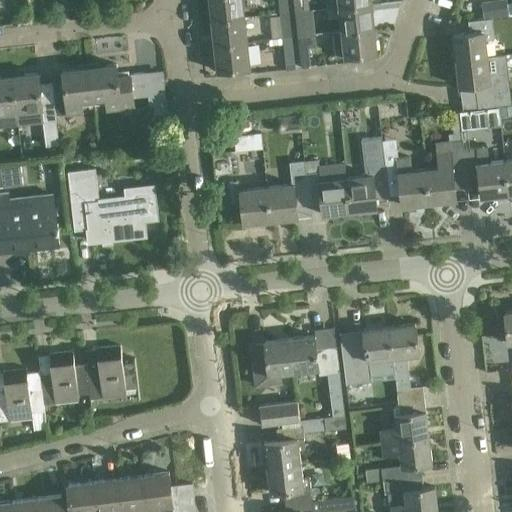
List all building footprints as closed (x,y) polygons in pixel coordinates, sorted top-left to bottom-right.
[(242,0),(209,0),(212,20),(244,16),(242,0)] [(277,0),(279,12),(289,11),(287,0),(277,0)] [(293,0),(294,11),(303,10),(301,0),(293,0)] [(504,1),(482,3),(484,18),(506,15),(504,1)] [(371,2),(326,7),(327,19),(340,17),(341,31),(374,27),(371,2)] [(297,36),(306,35),(303,10),(294,11),(297,36)] [(267,39),(283,37),(292,36),(289,11),(279,12),(279,14),(264,16),(267,39)] [(244,16),(212,20),(214,45),(247,41),(244,16)] [(456,60),(487,56),(485,40),(494,39),(491,18),(468,21),(469,33),(453,34),(456,60)] [(374,27),(341,31),(332,32),(335,58),(377,53),(374,27)] [(301,68),(309,67),(306,35),(297,36),(301,68)] [(292,36),(283,37),(286,69),(295,68),(295,67),(292,36)] [(247,41),(214,45),(217,71),(250,67),(247,41)] [(489,73),(487,56),(456,60),(459,86),(475,84),(478,109),(496,107),(502,107),(500,94),(510,93),(507,71),(489,73)] [(118,75),(117,64),(88,67),(92,99),(106,97),(107,109),(134,106),(133,97),(148,95),(146,72),(130,74),(130,73),(118,75)] [(81,100),(92,99),(88,67),(63,70),(64,81),(53,82),(56,115),(82,112),(81,100)] [(13,76),(18,125),(56,121),(56,115),(53,82),(40,84),(38,73),(13,76)] [(0,127),(18,125),(13,76),(0,77),(0,127)] [(511,107),(499,109),(500,118),(511,116),(511,107)] [(501,127),(499,110),(459,114),(461,131),(501,127)] [(425,169),(429,202),(456,199),(455,188),(467,187),(463,149),(461,131),(459,114),(459,112),(451,113),(452,133),(447,133),(448,140),(434,142),(437,168),(425,169)] [(236,150),(262,147),(261,133),(235,136),(236,150)] [(388,196),(382,140),(382,137),(360,139),(364,176),(346,178),(350,211),(377,208),(376,198),(388,196)] [(128,149),(126,139),(110,141),(111,151),(128,149)] [(429,202),(425,169),(411,171),(410,156),(398,157),(396,139),(382,140),(388,196),(401,195),(402,205),(429,202)] [(508,193),(504,160),(489,162),(487,147),(463,149),(467,187),(480,185),(481,196),(508,193)] [(320,181),(318,159),(312,160),(304,161),(309,205),(321,203),(323,214),(350,211),(346,178),(320,181)] [(270,220),(297,217),(296,206),(309,205),(304,161),(289,162),(292,184),(267,186),(270,220)] [(99,200),(95,169),(95,168),(67,171),(74,231),(88,230),(89,241),(145,235),(143,219),(157,218),(153,185),(126,188),(127,197),(99,200)] [(270,220),(267,186),(240,189),(239,181),(228,182),(230,201),(241,200),(243,223),(270,220)] [(5,199),(4,193),(0,193),(0,251),(59,245),(53,194),(5,199)] [(398,399),(423,396),(422,386),(410,388),(406,355),(419,353),(415,323),(389,327),(392,356),(394,368),(398,399)] [(384,357),(392,356),(389,327),(363,330),(366,349),(341,352),(345,385),(371,382),(368,359),(384,357)] [(291,338),(295,371),(319,368),(319,375),(339,372),(336,347),(316,349),(315,335),(291,338)] [(255,386),(282,382),(281,372),(295,371),(291,338),(264,341),(266,355),(252,357),(255,386)] [(87,370),(91,398),(103,397),(126,394),(126,389),(138,388),(135,364),(123,365),(121,345),(97,348),(100,374),(88,376),(88,370),(87,370)] [(41,375),(45,404),(78,399),(78,394),(89,393),(89,398),(91,398),(87,370),(75,371),(72,351),(49,353),(52,373),(41,375)] [(0,420),(9,420),(9,419),(32,417),(33,429),(46,428),(43,404),(45,404),(41,375),(40,371),(27,372),(27,368),(3,371),(6,391),(0,391),(0,420)] [(382,442),(428,437),(423,396),(398,399),(400,414),(395,414),(397,428),(380,430),(382,442)] [(297,400),(259,404),(261,425),(300,421),(297,400)] [(345,415),(324,418),(326,430),(346,428),(345,415)] [(267,465),(300,461),(298,450),(305,449),(302,425),(277,428),(278,440),(264,442),(267,465)] [(431,462),(428,437),(382,442),(383,454),(400,452),(401,465),(381,467),(381,470),(374,470),(377,481),(422,476),(421,464),(431,462)] [(300,461),(267,465),(271,492),(284,490),(286,503),(311,500),(309,476),(302,477),(300,461)] [(173,505),(172,498),(171,485),(169,472),(143,475),(147,508),(173,505)] [(118,478),(122,511),(147,508),(143,475),(118,478)] [(422,476),(377,481),(382,481),(384,494),(388,493),(390,511),(427,511),(438,511),(435,486),(423,488),(422,476)] [(112,511),(122,511),(118,478),(93,481),(96,511),(112,511)] [(96,511),(93,481),(67,484),(70,511),(96,511)] [(172,498),(194,495),(193,483),(171,485),(172,498)] [(37,498),(38,511),(64,511),(62,495),(37,498)] [(174,510),(196,507),(194,495),(172,498),(173,505),(174,510)] [(354,495),(341,496),(342,508),(356,507),(354,495)] [(11,501),(12,511),(38,511),(37,498),(11,501)] [(318,511),(317,499),(311,500),(286,503),(286,511),(318,511)] [(0,502),(0,511),(12,511),(11,501),(0,502)]
